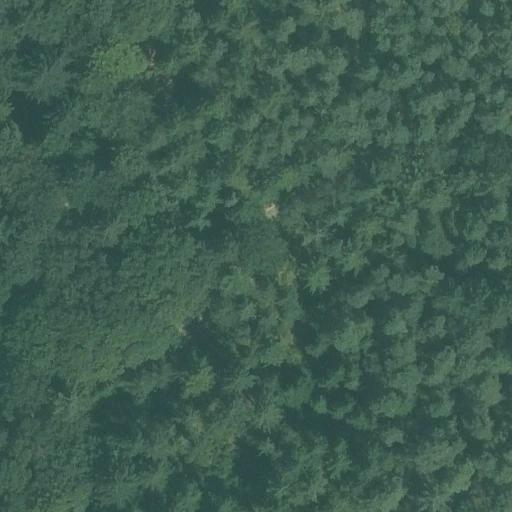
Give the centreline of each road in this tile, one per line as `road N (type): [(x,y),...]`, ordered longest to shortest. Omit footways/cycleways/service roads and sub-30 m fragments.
road 1 (track): [(348,167),(15,362)]
road 2 (track): [(364,0),(348,167)]
road 3 (track): [(348,167),(421,148),(471,143),(511,150)]
road 4 (track): [(73,511),(15,362)]
